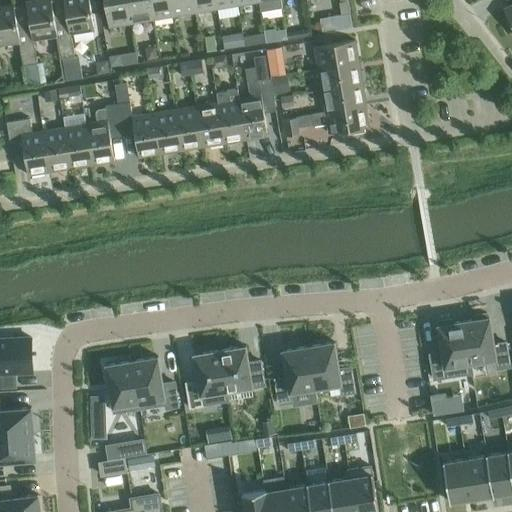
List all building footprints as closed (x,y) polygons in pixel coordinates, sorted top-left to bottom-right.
[(26,5),(14,7),(20,42),(19,42),(23,65),(38,63),(34,39),(56,35),(57,35),(51,1),(51,0),(40,0),(26,3),(26,5)] [(54,0),(51,1),(57,35),(56,35),(60,59),(75,57),(71,34),(94,30),(89,0),(54,0)] [(132,23),(128,0),(105,0),(110,27),(132,23)] [(128,0),(132,23),(153,19),(149,0),(128,0)] [(149,0),(153,19),(174,16),(171,0),(149,0)] [(171,0),(174,16),(196,12),(193,0),(171,0)] [(193,0),(196,12),(216,9),(220,8),(217,0),(193,0)] [(217,0),(220,8),(240,5),(239,0),(217,0)] [(340,2),(342,14),(350,13),(348,0),(340,2)] [(14,7),(14,5),(0,6),(0,68),(0,69),(0,66),(0,44),(19,42),(20,42),(14,7)] [(341,14),(333,15),(335,27),(336,29),(343,28),(352,26),(353,26),(350,13),(342,14),(341,14)] [(228,23),(229,35),(251,34),(250,21),(228,23)] [(274,31),(265,32),(267,43),(276,42),(274,31)] [(255,33),(256,43),(266,42),(264,32),(255,33)] [(140,39),(115,45),(117,54),(142,48),(140,39)] [(216,50),(214,39),(204,40),(205,52),(215,50),(216,50)] [(315,47),(318,69),(359,62),(355,40),(322,45),(315,47)] [(155,47),(145,49),(147,61),(157,59),(155,47)] [(279,48),(267,50),(267,55),(268,60),(281,58),(279,48)] [(120,55),(109,57),(111,68),(122,66),(138,63),(136,52),(120,55)] [(238,89),(246,139),(268,136),(263,105),(276,103),(275,98),(274,93),(271,79),(268,60),(267,55),(254,57),(258,81),(248,83),(250,97),(240,99),(238,89)] [(226,56),(211,58),(213,69),(227,67),(226,56)] [(202,60),(189,62),(191,74),(204,72),(202,60)] [(108,61),(95,63),(97,75),(110,73),(109,68),(108,61)] [(189,62),(178,63),(180,75),(191,74),(189,62)] [(318,69),(322,90),(362,83),(359,62),(318,69)] [(158,67),(147,68),(149,79),(160,77),(158,67)] [(272,79),(271,79),(274,93),(290,91),(288,75),(272,77),(272,79)] [(127,83),(115,85),(118,104),(130,102),(127,83)] [(312,109),(312,114),(366,105),(362,83),(322,90),(325,107),(312,109)] [(78,85),(67,87),(69,97),(80,95),(78,85)] [(228,91),(216,93),(218,103),(225,143),(246,139),(238,89),(236,89),(236,88),(227,89),(228,91)] [(56,90),(43,92),(45,102),(57,100),(56,90)] [(97,90),(81,92),(82,101),(98,98),(97,90)] [(457,119),(475,119),(475,104),(485,104),(485,92),(457,92),(457,119)] [(292,95),(280,97),(282,107),(294,105),(292,95)] [(130,102),(118,104),(122,129),(134,127),(139,157),(161,153),(154,113),(132,116),(130,102)] [(218,103),(197,106),(204,147),(225,143),(218,103)] [(98,122),(86,124),(93,165),(115,161),(110,131),(122,129),(118,104),(105,106),(106,108),(98,110),(96,113),(98,122)] [(366,105),(312,114),(313,115),(315,126),(328,123),(329,133),(370,126),(366,105)] [(197,106),(175,109),(182,150),(204,147),(197,106)] [(175,109),(154,113),(161,153),(182,150),(175,109)] [(313,115),(297,117),(299,128),(315,126),(313,115)] [(284,119),(287,136),(300,134),(299,128),(297,117),(284,119)] [(50,171),(44,131),(33,133),(30,118),(7,122),(12,154),(24,152),(28,175),(50,171)] [(378,124),(380,134),(398,131),(396,120),(378,124)] [(86,124),(65,127),(72,168),(93,165),(86,124)] [(65,127),(44,131),(50,171),(72,168),(65,127)] [(490,316),(464,321),(471,363),(472,362),(496,358),(498,368),(510,366),(506,342),(494,344),(490,316)] [(443,352),(431,354),(435,378),(473,372),(472,362),(471,363),(464,321),(438,325),(443,352)] [(0,387),(17,386),(16,385),(11,385),(11,375),(16,375),(16,372),(33,372),(32,337),(13,338),(0,338),(0,387)] [(335,341),(309,346),(316,388),(341,383),(343,393),(355,391),(351,367),(339,369),(335,341)] [(240,346),(220,349),(228,400),(253,396),(252,386),(265,384),(264,381),(261,360),(249,362),(246,345),(240,346)] [(288,377),(276,379),(280,403),(292,401),(290,392),(316,388),(309,346),(283,350),(288,377)] [(199,381),(187,383),(191,407),(203,405),(203,404),(228,400),(220,349),(195,354),(199,381)] [(153,357),(133,360),(140,408),(166,403),(166,407),(179,405),(175,385),(175,381),(163,383),(159,356),(153,357)] [(133,360),(107,364),(115,412),(140,408),(133,360)] [(445,392),(431,394),(434,414),(448,411),(446,397),(445,392)] [(105,396),(89,396),(89,418),(105,417),(105,396)] [(511,404),(501,407),(503,415),(511,412),(511,404)] [(0,435),(34,433),(32,407),(0,409),(0,435)] [(501,407),(488,410),(490,418),(503,415),(501,407)] [(472,414),(460,416),(461,424),(474,421),(472,414)] [(460,416),(446,418),(448,426),(461,424),(460,416)] [(344,434),(345,442),(358,440),(357,432),(344,434)] [(0,473),(7,473),(6,461),(36,459),(34,433),(0,435),(0,473)] [(345,442),(344,434),(331,437),(332,444),(345,442)] [(257,438),(258,446),(271,444),(270,436),(257,438)] [(258,446),(257,438),(240,441),(241,449),(258,446)] [(301,441),(302,448),(315,446),(314,439),(301,441)] [(145,440),(120,444),(122,459),(124,458),(127,458),(139,456),(148,454),(145,440)] [(301,441),(288,443),(289,450),(302,448),(301,441)] [(511,473),(508,451),(487,455),(493,494),(511,491),(511,473)] [(487,455),(466,458),(472,498),(493,494),(487,455)] [(139,456),(127,458),(129,469),(141,467),(139,456)] [(122,459),(100,462),(102,474),(126,471),(124,458),(122,459)] [(466,458),(443,462),(450,501),(472,498),(466,458)] [(379,511),(372,466),(349,469),(356,511),(379,511)] [(356,511),(349,469),(348,469),(350,477),(329,480),(334,511),(356,511)] [(334,511),(329,480),(308,484),(312,511),(334,511)] [(312,511),(308,484),(287,487),(290,511),(312,511)] [(8,485),(0,486),(0,511),(40,511),(39,494),(11,497),(10,485),(8,485)] [(290,511),(287,487),(266,491),(266,489),(265,489),(268,511),(290,511)] [(268,511),(265,489),(243,493),(245,511),(268,511)] [(143,496),(132,498),(133,507),(133,511),(162,511),(159,493),(143,496)]
